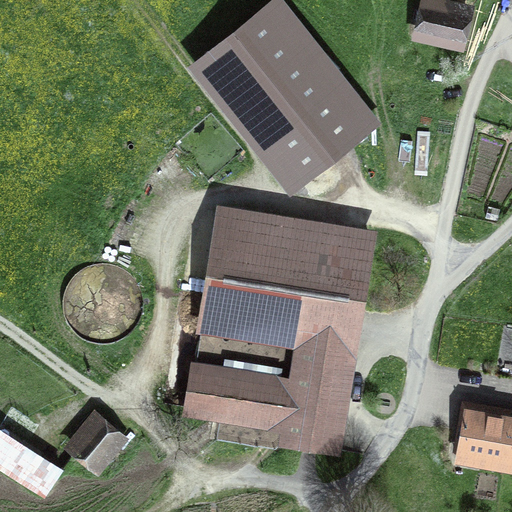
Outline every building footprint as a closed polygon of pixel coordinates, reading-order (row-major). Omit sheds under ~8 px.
[(202,62),(295,180),(366,124),(272,6),(202,62)] [(463,15),(427,7),(422,30),(458,38),(463,15)] [(341,349),(350,351),(368,240),(218,215),(185,409),(285,425),(282,444),(324,451),(341,349)] [(466,411),(458,453),(478,457),(476,465),(511,472),(511,412),(510,412),(508,420),(466,411)] [(102,479),(129,448),(96,419),(72,447),(95,468),(93,471),(102,479)] [(0,434),(0,472),(40,499),(57,472),(0,434)]
